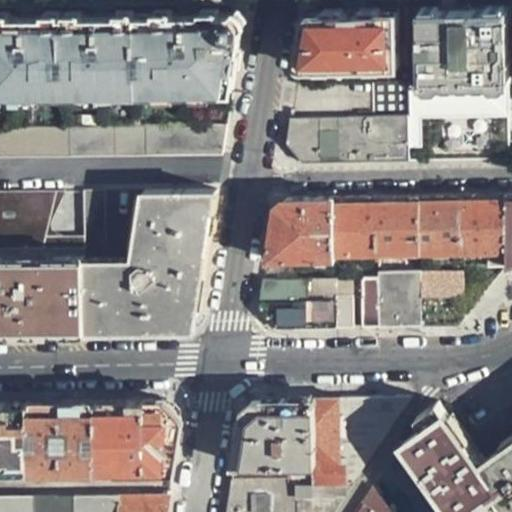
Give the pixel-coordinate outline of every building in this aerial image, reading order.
[(0,75),(237,73),(247,8),(237,0),(209,0),(196,0),(122,2),(36,3),(0,4),(0,75)] [(353,8),(316,9),(313,9),(311,10),(309,11),(307,13),(307,16),(306,19),(302,60),(307,66),(401,64),(400,6),(353,8)] [(466,7),(420,8),(421,85),(406,86),(407,112),(408,158),(511,158),(509,7),(466,7)] [(408,158),(407,112),(292,117),(288,140),(304,162),(408,158)] [(0,157),(224,153),(229,122),(0,127),(0,157)] [(85,237),(87,321),(180,320),(191,311),(200,302),(222,180),(147,182),(136,250),(110,250),(105,189),(84,190),(85,237)] [(463,245),(461,189),(441,190),(419,190),(421,246),(463,245)] [(484,189),(461,189),(463,245),(508,244),(508,189),(484,189)] [(0,321),(87,321),(85,237),(44,239),(59,190),(0,192),(0,321)] [(421,246),(419,190),(399,191),(379,191),(380,246),(421,246)] [(380,246),(379,191),(360,192),(341,192),(340,247),(380,246)] [(341,192),(314,193),(285,194),(278,200),(269,253),(340,251),(340,247),(341,192)] [(422,269),(424,325),(443,324),(461,324),(466,317),(463,268),(422,269)] [(381,277),(382,326),(403,325),(424,325),(422,269),(382,270),(381,277)] [(265,279),(261,301),(339,297),(338,281),(338,276),(265,279)] [(363,277),(363,326),(382,326),(381,277),(363,277)] [(339,297),(340,327),(355,327),(355,281),(338,281),(339,297)] [(305,328),(340,327),(339,297),(261,301),(260,309),(267,318),(275,328),(305,328)] [(290,480),(317,480),(316,397),(264,397),(244,414),(240,438),(233,479),(290,480)] [(317,480),(356,481),(411,397),(378,397),(316,397),(317,480)] [(134,399),(100,400),(100,466),(175,465),(183,418),(165,399),(134,399)] [(0,465),(33,465),(33,401),(0,400),(0,465)] [(100,466),(100,400),(66,400),(33,401),(33,465),(34,467),(100,466)] [(511,441),(482,463),(438,403),(416,419),(422,428),(400,442),(451,511),(484,511),(478,503),(508,483),(511,488),(511,441)] [(227,511),(290,511),(290,480),(233,479),(229,502),(227,511)] [(335,511),(356,481),(317,480),(290,480),(290,511),(335,511)] [(359,511),(398,511),(399,511),(378,485),(359,511)] [(0,511),(167,511),(170,495),(0,498),(0,511)]
